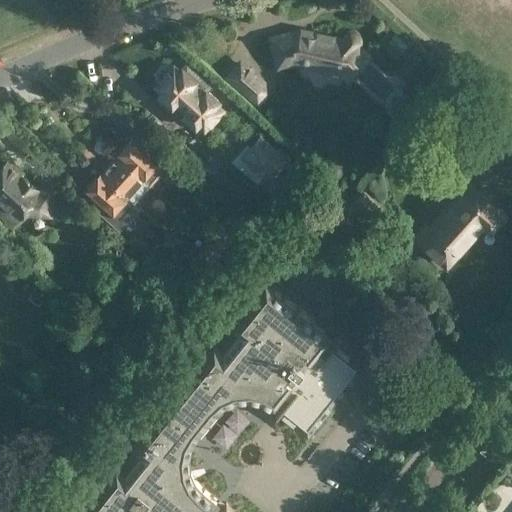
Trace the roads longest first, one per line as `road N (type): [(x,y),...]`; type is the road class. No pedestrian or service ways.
road 1 (residential): [(0,75),(205,0)]
road 2 (secondary): [(407,511),(511,389)]
